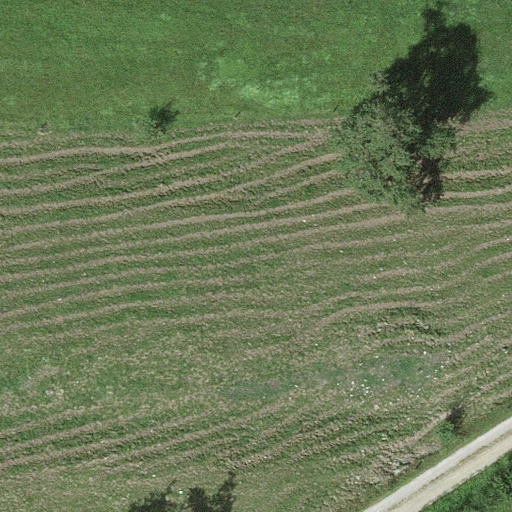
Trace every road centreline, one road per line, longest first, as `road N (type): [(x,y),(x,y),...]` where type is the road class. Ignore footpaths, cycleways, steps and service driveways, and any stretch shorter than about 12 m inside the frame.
road 1 (track): [(511,44),(0,57)]
road 2 (track): [(380,511),(511,424)]
